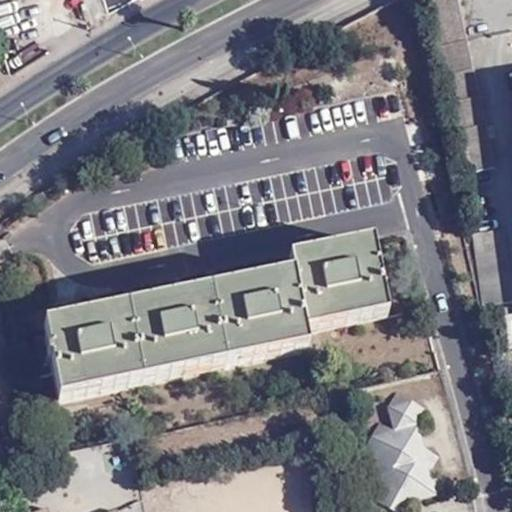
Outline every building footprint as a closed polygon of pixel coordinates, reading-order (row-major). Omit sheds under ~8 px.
[(446,0),(427,5),(465,172),(496,165),(457,0),(446,0)] [(45,310),(74,421),(320,357),(317,344),(398,322),(370,213),(290,233),(293,248),(45,310)] [(511,297),(511,295),(500,223),(476,227),(487,301),(511,297)] [(511,317),(502,319),(508,354),(511,353),(511,317)] [(390,511),(437,502),(419,404),(395,409),(400,433),(376,437),(390,511)] [(0,511),(128,511),(126,506),(108,511),(61,511),(58,504),(35,511),(0,511),(0,469),(18,462),(0,414),(0,511)]
